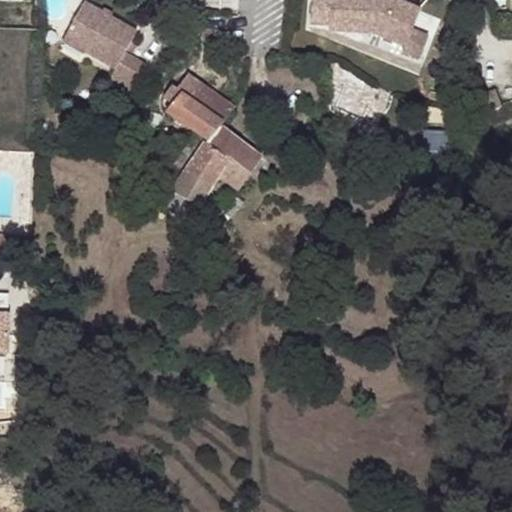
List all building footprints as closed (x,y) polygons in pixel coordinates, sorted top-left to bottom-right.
[(27,0),(4,0),(4,8),(27,9),(27,0)] [(313,0),(312,22),(330,23),(330,28),(373,31),(406,44),(404,49),(421,55),(429,35),(413,29),(421,8),(399,0),(313,0)] [(85,6),(68,40),(89,51),(87,56),(117,73),(110,86),(132,97),(147,68),(133,60),(140,49),(133,45),(138,35),(85,6)] [(170,21),(164,31),(175,37),(179,27),(170,21)] [(68,40),(64,47),(86,58),(87,56),(89,51),(68,40)] [(167,116),(203,139),(206,144),(251,174),(263,157),(221,130),(223,127),(235,110),(190,80),(180,97),(174,92),(165,105),(172,110),(167,116)] [(497,90),(467,102),(473,119),(503,107),(497,90)] [(251,174),(206,144),(174,193),(175,194),(193,206),(201,211),(222,179),(240,191),(251,174)] [(193,206),(175,194),(166,208),(183,220),(193,206)] [(8,234),(0,234),(0,248),(7,249),(8,234)] [(0,293),(0,352),(10,353),(9,293),(0,293)]
